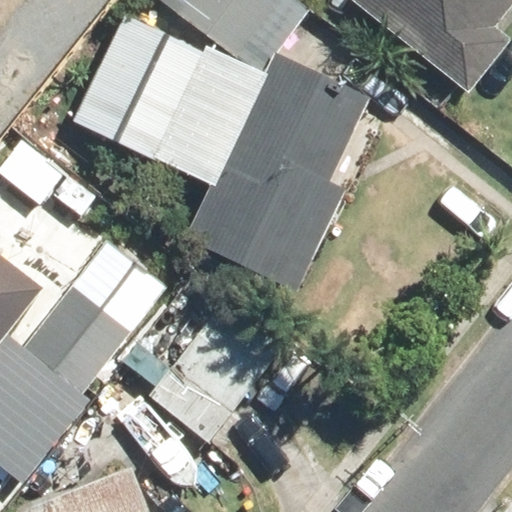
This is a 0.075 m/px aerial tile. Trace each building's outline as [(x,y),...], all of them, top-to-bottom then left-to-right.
[(278,0),(190,0),(181,13),(242,57),(282,2),(278,0)] [(511,0),(358,0),(475,92),(511,45),(511,38),(500,29),(511,14),(511,0)] [(282,50),(193,234),(307,289),(396,105),(282,50)] [(56,168),(27,148),(0,186),(0,227),(9,234),(56,168)] [(0,348),(55,281),(0,236),(0,348)] [(178,293),(109,240),(23,353),(92,405),(178,293)] [(292,350),(229,303),(157,398),(220,446),(292,350)] [(157,511),(142,470),(35,508),(36,509),(35,508),(31,511),(157,511)]
